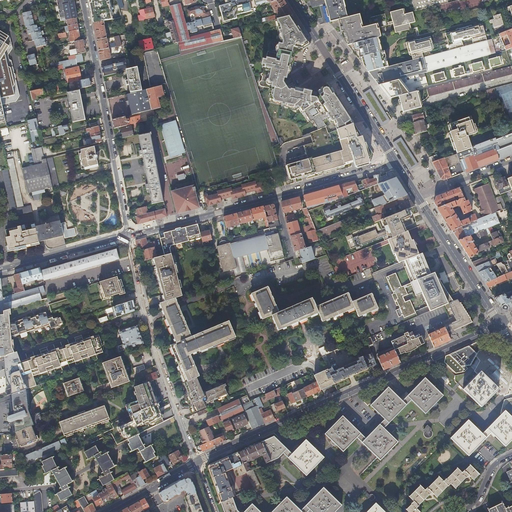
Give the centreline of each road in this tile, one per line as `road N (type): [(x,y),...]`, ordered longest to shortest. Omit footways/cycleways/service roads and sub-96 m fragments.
road 1 (tertiary): [(196,461),(499,322)]
road 2 (residential): [(128,235),(82,0)]
road 3 (residential): [(196,461),(152,343),(128,235)]
road 4 (residential): [(308,28),(329,28),(439,189)]
road 5 (tertiary): [(308,28),(396,163)]
road 6 (residential): [(275,197),(128,235)]
road 7 (tertiary): [(418,198),(499,322)]
road 8 (residential): [(128,235),(0,269)]
road 9 (residential): [(396,163),(275,197)]
